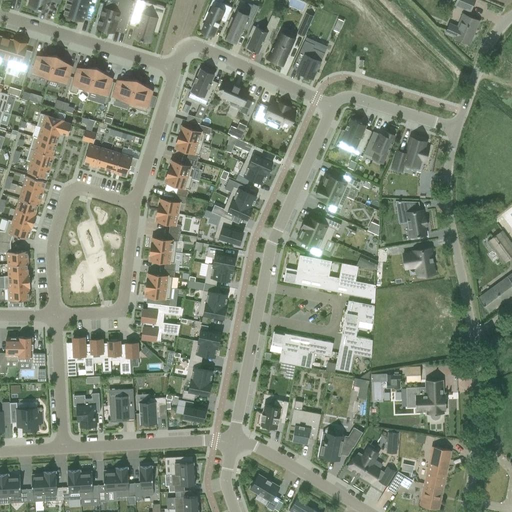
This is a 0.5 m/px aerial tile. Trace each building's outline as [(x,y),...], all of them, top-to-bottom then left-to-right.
[(42,9),(46,10),(46,8),(47,9),(47,8),(48,4),(48,3),(49,1),(60,4),(61,0),(31,0),(30,5),(39,8),(38,8),(41,9),(42,9)] [(93,11),(96,0),(68,0),(69,0),(68,3),(67,2),(65,7),(67,7),(66,10),(65,9),(63,14),(65,14),(64,16),(83,21),(86,9),(93,11)] [(131,0),(123,0),(120,9),(107,5),(106,9),(103,8),(97,28),(109,31),(109,29),(124,34),(134,1),(131,0)] [(138,0),(136,0),(129,25),(138,28),(135,37),(140,39),(143,40),(149,41),(152,31),(158,33),(163,15),(153,12),(151,17),(142,14),(146,2),(138,0)] [(455,0),(454,4),(471,11),(475,0),(455,0)] [(202,30),(213,35),(217,26),(218,26),(217,25),(219,23),(220,22),(219,22),(220,20),(225,23),(232,8),(221,3),(219,9),(212,6),(209,12),(207,11),(203,20),(206,21),(202,30)] [(247,31),(248,31),(259,6),(258,5),(258,6),(253,4),(248,14),(247,14),(247,15),(238,11),(238,10),(237,10),(234,18),(232,17),(231,16),(227,27),(228,27),(230,27),(225,38),(226,38),(235,42),(236,43),(242,28),(247,31)] [(253,26),(248,37),(251,38),(247,48),(248,48),(248,49),(254,52),(255,51),(258,52),(260,47),(266,49),(280,18),(272,15),(264,31),(253,26)] [(478,21),(469,17),(464,15),(459,28),(449,24),(445,33),(469,44),(478,21)] [(311,22),(303,19),(297,34),(304,37),(311,22)] [(280,33),(281,32),(280,32),(273,47),(272,48),(273,48),(272,50),(271,50),(271,51),(272,51),(268,59),(283,66),(286,57),(287,58),(287,57),(286,57),(288,54),(288,55),(289,54),(288,54),(295,38),(294,39),(280,33)] [(13,40),(0,36),(0,63),(6,65),(13,40)] [(26,71),(32,51),(22,49),(24,43),(13,39),(13,40),(6,65),(26,71)] [(300,52),(293,68),(297,70),(296,72),(304,75),(313,79),(321,61),(324,53),(313,48),(314,45),(305,40),(300,52)] [(49,80),(56,55),(47,56),(46,59),(37,56),(36,59),(31,75),(49,80)] [(63,60),(56,55),(49,80),(66,85),(71,69),(72,66),(62,63),(63,60)] [(89,92),(96,68),(87,68),(87,71),(77,68),(76,71),(70,92),(76,94),(78,89),(89,92)] [(103,73),(96,68),(89,92),(107,98),(111,82),(112,79),(103,76),(103,73)] [(193,84),(187,99),(207,108),(217,85),(211,82),(213,76),(210,75),(211,73),(204,70),(204,72),(200,70),(196,78),(195,78),(192,84),(193,84)] [(130,102),(136,80),(128,80),(127,83),(117,80),(116,83),(112,97),(129,102),(130,102)] [(129,102),(128,107),(146,112),(148,106),(153,108),(156,97),(151,95),(152,94),(151,94),(152,91),(143,88),(144,85),(136,80),(130,102),(129,102)] [(238,111),(246,114),(252,102),(245,98),(248,92),(239,88),(240,87),(234,84),(234,85),(225,82),(223,87),(222,87),(221,89),(222,89),(219,95),(232,101),(231,105),(239,109),(238,111)] [(23,91),(21,99),(28,101),(30,94),(23,91)] [(0,110),(4,112),(9,95),(0,92),(0,110)] [(56,100),(54,108),(62,110),(64,102),(56,100)] [(254,118),(267,124),(269,118),(288,127),(295,112),(288,109),(289,108),(279,103),(278,106),(275,104),(276,104),(272,102),(269,108),(260,104),(254,118)] [(59,132),(59,133),(68,135),(71,124),(64,122),(64,121),(40,113),(36,126),(41,127),(59,132)] [(202,119),(188,114),(186,120),(197,124),(200,125),(202,119)] [(343,131),(339,140),(354,146),(351,152),(359,155),(359,156),(371,131),(364,128),(365,126),(362,124),(354,121),(350,119),(345,132),(343,131)] [(178,137),(202,144),(205,134),(209,135),(211,128),(200,125),(197,124),(195,130),(182,126),(180,131),(178,137)] [(41,127),(38,138),(56,144),(59,133),(59,132),(41,127)] [(84,130),(82,140),(90,142),(89,144),(83,163),(95,167),(95,166),(100,148),(92,145),(93,143),(96,134),(84,130)] [(389,149),(390,146),(391,146),(392,143),(395,136),(384,131),(382,135),(373,131),(363,153),(373,158),(375,153),(385,157),(388,152),(389,149)] [(33,136),(30,148),(53,155),(56,144),(38,138),(33,136)] [(202,144),(178,137),(176,143),(177,143),(175,148),(189,152),(187,158),(197,161),(202,144)] [(397,151),(392,168),(401,171),(402,171),(404,164),(417,168),(418,168),(421,159),(422,154),(426,155),(428,149),(424,147),(426,142),(411,137),(406,153),(397,151)] [(252,145),(244,163),(267,173),(272,162),(260,156),(263,150),(252,145)] [(53,155),(30,148),(26,160),(31,162),(31,161),(50,167),(53,155)] [(100,148),(95,166),(105,169),(111,151),(100,148)] [(111,151),(105,169),(115,172),(121,154),(111,151)] [(115,172),(115,173),(127,176),(128,171),(134,172),(138,159),(121,154),(115,172)] [(170,165),(168,171),(192,179),(195,168),(199,169),(201,162),(197,161),(187,158),(185,165),(171,161),(170,165)] [(31,161),(31,162),(27,173),(46,178),(50,167),(31,161)] [(244,163),(239,174),(262,184),(267,173),(244,163)] [(192,179),(168,171),(166,178),(165,182),(178,186),(176,194),(186,197),(192,179)] [(326,174),(321,185),(346,197),(351,186),(355,188),(358,181),(343,175),(340,181),(326,174)] [(26,176),(23,187),(42,193),(46,181),(26,176)] [(229,179),(225,189),(231,192),(228,198),(251,208),(256,197),(244,191),(246,187),(240,184),(229,179)] [(421,190),(406,189),(406,181),(383,180),(383,196),(421,197),(421,190)] [(321,185),(315,196),(330,203),(327,209),(339,214),(346,197),(321,185)] [(23,187),(19,198),(38,204),(38,205),(42,193),(23,187)] [(159,203),(158,210),(177,214),(179,203),(184,204),(186,197),(176,194),(174,201),(160,199),(159,203)] [(19,198),(16,210),(34,215),(38,204),(19,198)] [(228,198),(223,210),(247,220),(252,208),(251,208),(228,198)] [(419,202),(402,201),(404,213),(402,213),(403,222),(407,222),(410,237),(426,235),(422,210),(420,210),(419,202)] [(16,210),(13,221),(12,221),(31,227),(32,228),(36,215),(34,215),(16,210)] [(177,214),(158,210),(156,216),(156,221),(170,224),(169,232),(179,233),(180,225),(175,224),(177,214)] [(221,216),(214,237),(219,238),(218,240),(226,243),(227,241),(239,245),(243,232),(230,228),(232,221),(221,216)] [(301,228),(302,228),(328,239),(330,241),(335,230),(338,231),(341,224),(324,217),(321,223),(306,216),(301,228)] [(12,221),(13,221),(8,220),(5,231),(0,230),(0,241),(10,243),(13,235),(27,239),(31,227),(12,221)] [(367,231),(377,234),(379,225),(370,222),(367,231)] [(302,228),(297,239),(312,245),(309,251),(321,256),(324,250),(323,249),(328,239),(302,228)] [(497,245),(492,248),(503,263),(511,256),(511,243),(503,231),(493,238),(497,245)] [(151,242),(151,249),(175,252),(177,241),(178,241),(179,233),(169,232),(168,240),(152,238),(152,242),(151,242)] [(10,243),(0,241),(0,252),(5,253),(7,252),(8,264),(27,263),(27,264),(28,264),(27,251),(11,251),(10,243)] [(196,242),(194,251),(200,252),(202,243),(196,242)] [(208,247),(206,256),(214,258),(213,265),(232,269),(233,269),(235,257),(222,254),(223,250),(208,247)] [(430,248),(414,251),(414,252),(403,254),(405,268),(416,266),(418,277),(434,274),(430,248)] [(175,252),(151,249),(150,255),(149,260),(165,262),(164,269),(175,270),(176,263),(174,263),(175,252)] [(311,279),(315,258),(299,255),(297,270),(286,267),(283,281),(301,285),(302,278),(311,279)] [(366,256),(361,267),(376,270),(377,261),(366,256)] [(315,258),(311,279),(320,281),(319,288),(337,292),(338,285),(339,278),(329,276),(331,261),(315,258)] [(27,263),(8,264),(8,276),(28,275),(27,275),(27,264),(27,263)] [(342,263),(339,278),(338,285),(347,286),(346,293),(371,298),(375,299),(375,285),(355,281),(358,266),(342,263)] [(208,264),(204,283),(216,285),(217,279),(230,281),(232,269),(213,265),(208,264)] [(147,278),(146,285),(171,288),(172,277),(174,277),(175,270),(164,269),(163,275),(148,273),(147,278)] [(511,273),(486,292),(478,298),(488,312),(511,294),(511,273)] [(8,276),(4,276),(4,289),(7,289),(7,288),(28,287),(28,288),(30,287),(29,274),(27,275),(28,275),(8,276)] [(171,288),(146,285),(145,291),(145,296),(161,298),(160,304),(170,306),(171,299),(169,299),(171,288)] [(29,300),(28,288),(28,287),(7,288),(7,289),(8,307),(23,307),(23,300),(29,300)] [(203,290),(201,302),(225,307),(225,306),(227,295),(203,290)] [(201,302),(198,314),(203,315),(209,317),(223,319),(226,307),(225,306),(225,307),(201,302)] [(351,336),(356,337),(359,321),(373,324),(374,305),(370,305),(355,302),(353,311),(346,310),(341,335),(351,337),(351,336)] [(164,313),(181,315),(182,314),(183,307),(170,306),(160,304),(147,303),(147,304),(148,304),(147,310),(142,309),(141,320),(146,321),(163,323),(163,322),(164,313)] [(146,321),(145,327),(143,327),(141,338),(160,341),(161,340),(160,340),(161,332),(178,335),(180,325),(163,322),(163,323),(146,321)] [(198,341),(218,345),(217,346),(218,346),(221,333),(207,330),(208,326),(201,325),(198,341)] [(299,343),(290,341),(291,335),(273,331),(271,345),(282,347),(279,362),(281,362),(295,365),(299,343)] [(351,336),(351,337),(349,346),(339,345),(336,363),(335,369),(349,372),(353,354),(371,358),(372,340),(356,337),(351,336)] [(18,361),(31,361),(31,365),(45,365),(45,353),(32,353),(32,349),(33,349),(33,344),(32,344),(32,337),(18,337),(18,338),(18,361)] [(84,346),(85,346),(84,337),(73,338),(73,343),(67,343),(66,343),(68,376),(76,375),(75,357),(84,356),(85,356),(84,346)] [(0,372),(6,373),(6,361),(18,361),(18,338),(6,338),(6,353),(0,352),(0,372)] [(299,343),(295,365),(311,368),(314,353),(324,355),(325,349),(332,350),(333,343),(309,338),(308,345),(299,343)] [(91,346),(85,346),(84,346),(85,356),(84,356),(85,375),(94,374),(93,358),(102,358),(102,346),(102,339),(90,340),(91,346)] [(193,340),(189,359),(201,362),(202,355),(215,357),(217,346),(218,345),(198,341),(193,340)] [(108,345),(102,346),(102,358),(103,371),(111,371),(110,360),(120,360),(119,344),(120,344),(120,341),(108,341),(108,345)] [(126,344),(120,344),(119,344),(120,360),(121,375),(130,375),(129,357),(138,357),(137,343),(126,343),(126,344)] [(149,350),(144,355),(148,359),(153,354),(149,350)] [(189,359),(186,379),(190,380),(190,379),(210,383),(212,371),(200,369),(201,362),(189,359)] [(281,362),(280,368),(294,371),(295,365),(281,362)] [(400,375),(393,375),(393,374),(387,374),(387,381),(386,381),(386,388),(393,387),(393,388),(400,388),(400,381),(400,375)] [(184,390),(182,398),(194,400),(195,393),(208,396),(211,383),(210,383),(190,379),(190,380),(188,391),(184,390)] [(361,379),(359,387),(367,388),(369,380),(361,379)] [(418,388),(406,388),(407,407),(415,407),(416,412),(426,412),(426,414),(430,414),(430,415),(431,416),(431,418),(433,419),(434,419),(436,419),(438,419),(439,418),(440,416),(440,414),(444,414),(444,411),(446,411),(445,394),(443,394),(443,380),(425,380),(425,388),(418,388)] [(373,384),(374,401),(381,401),(381,383),(373,384)] [(110,396),(109,396),(110,422),(117,422),(117,420),(134,419),(135,419),(133,388),(125,389),(125,390),(125,395),(110,396)] [(84,405),(76,405),(77,422),(79,421),(80,427),(96,426),(95,412),(100,412),(99,393),(91,393),(92,399),(84,399),(84,405)] [(166,403),(165,397),(149,398),(149,402),(140,403),(141,423),(156,423),(156,417),(166,416),(166,409),(166,403)] [(288,402),(274,399),(273,407),(264,405),(262,414),(260,420),(261,420),(260,425),(262,425),(261,428),(268,429),(269,427),(277,428),(278,422),(284,424),(288,402)] [(186,401),(182,420),(191,422),(191,420),(203,422),(206,409),(192,407),(193,402),(186,401)] [(10,409),(9,403),(9,402),(2,402),(2,410),(10,409)] [(38,423),(43,423),(42,413),(38,413),(37,408),(17,409),(16,402),(9,403),(10,409),(11,423),(16,422),(17,426),(22,426),(22,430),(38,429),(38,423)] [(316,440),(321,414),(293,409),(290,424),(295,425),(292,441),(306,444),(307,438),(316,440)] [(352,447),(353,448),(362,432),(354,427),(354,428),(348,437),(327,433),(326,441),(324,441),(324,442),(322,441),(319,456),(338,460),(341,449),(344,449),(347,444),(352,447)] [(396,453),(397,433),(388,432),(387,452),(396,453)] [(417,435),(416,442),(424,444),(425,436),(417,435)] [(426,480),(425,484),(443,488),(451,450),(433,447),(428,470),(426,480)] [(379,468),(372,464),(375,459),(370,456),(371,456),(369,455),(364,453),(363,454),(358,451),(356,454),(348,468),(352,470),(351,472),(354,473),(355,472),(357,473),(356,474),(358,476),(359,475),(371,482),(374,476),(380,479),(379,481),(386,485),(394,472),(387,467),(384,472),(379,468)] [(171,474),(194,473),(194,462),(186,462),(186,456),(176,457),(176,463),(170,463),(171,474)] [(153,495),(151,466),(139,467),(140,483),(134,483),(135,496),(135,500),(142,500),(141,496),(153,495)] [(135,496),(134,483),(128,483),(127,467),(115,468),(115,470),(117,491),(116,491),(116,497),(135,496)] [(79,472),(80,472),(80,470),(67,471),(68,487),(62,487),(63,500),(81,499),(79,472)] [(115,470),(114,470),(105,471),(106,471),(103,471),(104,485),(98,485),(99,498),(99,502),(106,501),(105,491),(116,491),(117,491),(115,470)] [(63,500),(62,487),(56,487),(55,471),(43,472),(43,474),(44,474),(45,494),(44,494),(44,501),(63,500)] [(398,471),(387,488),(395,493),(400,484),(408,489),(413,481),(405,476),(398,471)] [(81,472),(80,472),(79,472),(81,499),(99,498),(98,485),(92,485),(91,472),(89,472),(81,472)] [(195,484),(194,473),(171,474),(172,485),(174,485),(174,491),(180,491),(184,491),(184,485),(195,484)] [(7,476),(8,476),(8,474),(0,474),(0,496),(8,497),(9,496),(7,476)] [(32,489),(26,489),(27,502),(44,501),(44,494),(45,494),(44,474),(43,474),(42,474),(34,475),(31,475),(32,489)] [(274,496),(279,487),(259,475),(250,489),(270,501),(267,506),(273,510),(274,508),(278,500),(279,499),(274,496)] [(9,476),(8,476),(7,476),(9,496),(8,497),(8,503),(27,502),(26,489),(20,489),(19,476),(17,476),(9,476)] [(443,488),(425,484),(420,505),(438,509),(443,488)] [(184,491),(180,491),(180,497),(174,497),(175,508),(198,507),(198,496),(190,496),(190,490),(184,491)] [(319,511),(296,498),(289,511),(291,511),(319,511)] [(278,500),(274,508),(278,511),(282,503),(278,500)]
